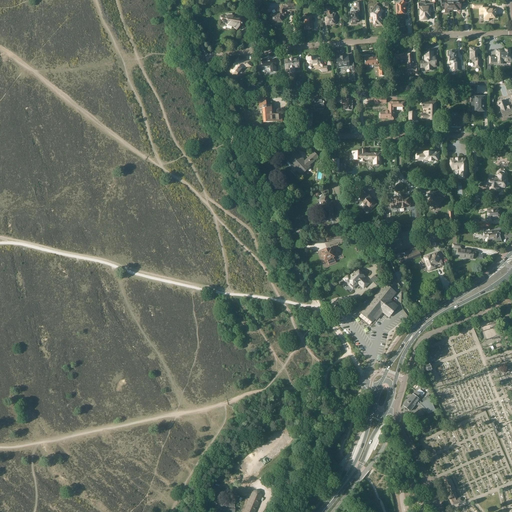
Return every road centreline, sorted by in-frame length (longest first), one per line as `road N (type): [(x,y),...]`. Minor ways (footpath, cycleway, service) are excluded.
road 1 (track): [(317,307),(261,210),(172,0)]
road 2 (residential): [(199,55),(511,32)]
road 3 (residential): [(231,143),(511,135)]
road 4 (track): [(237,398),(0,446)]
road 5 (primary): [(511,253),(416,327),(381,382)]
road 6 (track): [(147,156),(0,46)]
road 7 (primary): [(393,389),(420,331),(511,273)]
road 8 (unclassified): [(395,409),(418,343),(474,314)]
